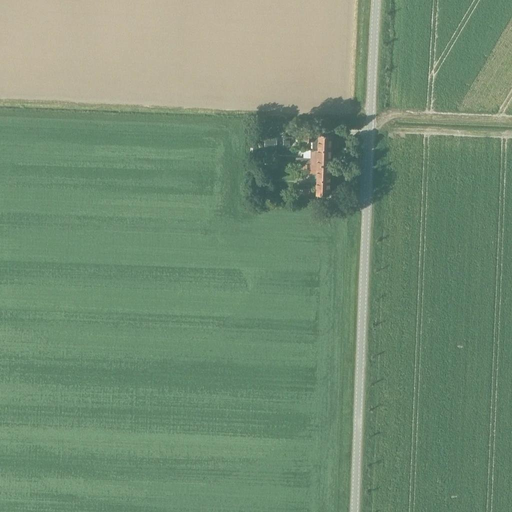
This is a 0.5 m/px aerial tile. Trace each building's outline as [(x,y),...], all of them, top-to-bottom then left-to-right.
[(312,150),(330,150),(331,135),(314,134),(314,130),(303,130),(303,140),(312,141),(312,150)] [(299,155),(308,154),(308,147),(299,147),(299,155)] [(264,151),(252,150),(251,161),(263,161),(264,151)] [(329,165),(330,150),(312,150),(311,150),(310,159),(303,159),(303,164),(329,165)] [(329,180),(329,165),(303,164),(303,169),(310,170),(310,173),(316,173),(316,180),(329,180)] [(328,195),(329,180),(316,180),(316,195),(328,195)]
